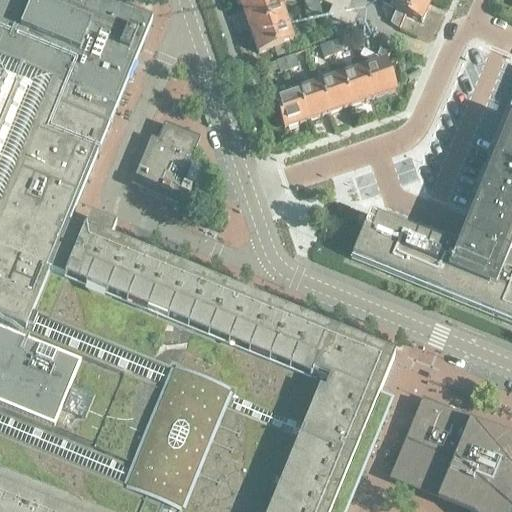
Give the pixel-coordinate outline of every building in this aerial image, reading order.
[(0,0),(0,67),(51,88),(46,99),(44,104),(37,101),(0,188),(0,305),(36,321),(46,325),(83,236),(74,232),(67,229),(88,180),(108,130),(109,126),(114,115),(115,115),(151,26),(107,7),(106,9),(83,0),(0,0)] [(284,19),(277,0),(263,0),(242,7),(242,8),(244,7),(248,18),(246,19),(250,31),(284,19)] [(303,0),(307,11),(320,7),(317,0),(303,0)] [(351,1),(349,0),(323,0),(323,2),(333,7),(346,13),(346,12),(351,1)] [(420,23),(430,2),(426,0),(397,0),(392,11),(396,13),(391,25),(399,30),(399,32),(400,32),(406,17),(420,23)] [(324,19),(320,7),(307,11),(311,23),(324,19)] [(356,17),(346,12),(346,13),(333,7),(328,18),(351,29),(356,17)] [(292,43),(284,19),(250,31),(252,31),(256,42),(254,42),(258,55),(292,43)] [(338,42),(329,45),(333,57),(342,54),(338,42)] [(378,56),(388,61),(393,48),(383,44),(378,56)] [(333,57),(329,45),(320,48),(324,60),(333,57)] [(294,56),(285,60),(289,72),(298,69),(294,56)] [(289,72),(285,60),(276,63),(280,75),(289,72)] [(385,64),(362,72),(372,101),(395,93),(385,64)] [(51,88),(0,67),(0,188),(37,101),(44,104),(46,99),(51,88)] [(372,101),(362,72),(340,79),(350,108),(372,101)] [(350,108),(340,79),(318,87),(328,116),(350,108)] [(328,116),(318,87),(297,94),(306,123),(328,116)] [(306,123),(297,94),(274,102),(284,131),(306,123)] [(511,260),(509,259),(511,251),(511,115),(510,120),(472,215),(461,241),(467,243),(466,246),(465,245),(464,245),(462,246),(461,247),(460,248),(460,249),(460,250),(460,251),(461,252),(462,253),(462,255),(442,247),(442,248),(369,218),(352,260),(511,325),(511,260)] [(193,158),(195,152),(200,141),(164,126),(157,142),(153,141),(152,141),(151,141),(150,141),(150,142),(149,143),(134,180),(141,182),(137,191),(186,211),(190,203),(181,199),(181,201),(174,198),(191,157),(193,158)] [(109,241),(110,242),(111,241),(110,241),(115,231),(115,230),(90,219),(85,231),(86,232),(109,241)] [(343,511),(361,471),(364,463),(388,406),(378,402),(393,363),(340,341),(339,344),(328,339),(329,336),(83,236),(46,325),(171,376),(174,377),(227,399),(225,405),(200,464),(188,496),(180,511),(343,511)] [(36,321),(0,305),(0,333),(26,345),(33,328),(36,321)] [(171,376),(36,321),(33,328),(26,345),(64,361),(66,356),(142,388),(166,398),(174,377),(171,376)] [(166,398),(142,388),(66,356),(64,361),(26,345),(0,333),(0,414),(136,469),(141,456),(178,471),(197,428),(160,412),(166,398)] [(227,399),(174,377),(166,398),(160,412),(197,428),(178,471),(141,456),(136,469),(127,491),(164,507),(176,511),(180,511),(188,496),(200,464),(225,405),(227,399)] [(407,437),(397,473),(484,509),(489,509),(498,507),(501,505),(511,493),(511,433),(498,428),(478,420),(477,423),(463,418),(464,416),(422,401),(407,437)] [(0,438),(1,439),(50,459),(127,491),(136,469),(0,414),(0,438)] [(161,511),(164,507),(127,491),(50,459),(1,439),(0,438),(0,511),(161,511)]
